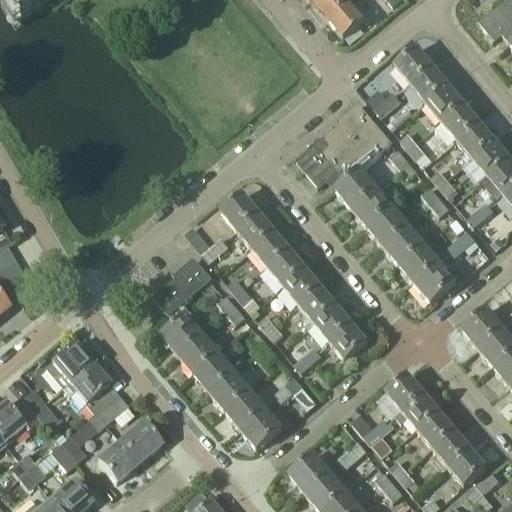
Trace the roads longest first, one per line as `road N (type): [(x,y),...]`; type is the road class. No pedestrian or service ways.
road 1 (residential): [(415,347),(255,157)]
road 2 (residential): [(236,498),(415,347)]
road 3 (residential): [(82,301),(255,157)]
road 4 (residential): [(201,455),(111,349),(82,301)]
road 5 (residential): [(82,301),(0,161)]
road 6 (residential): [(511,454),(415,347)]
road 7 (residential): [(511,109),(427,9)]
road 8 (residential): [(415,347),(511,265)]
